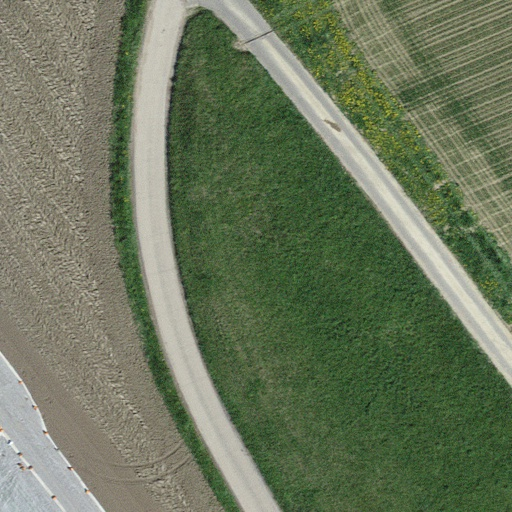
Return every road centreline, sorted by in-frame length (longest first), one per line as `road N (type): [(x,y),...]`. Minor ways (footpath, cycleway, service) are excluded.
road 1 (track): [(262,511),(168,327),(144,154),(170,0)]
road 2 (track): [(226,0),(511,350)]
